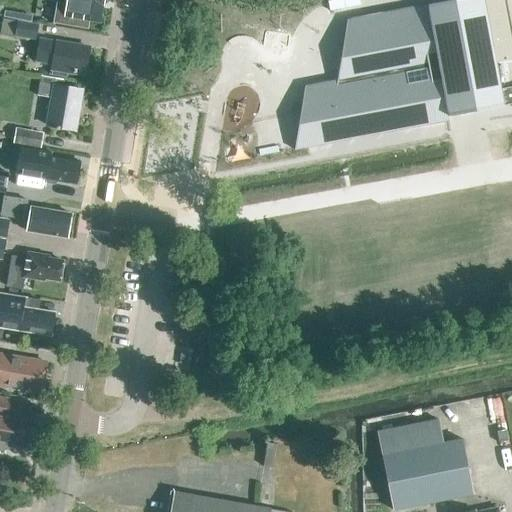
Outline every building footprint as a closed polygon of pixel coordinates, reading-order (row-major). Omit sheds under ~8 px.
[(67,0),(65,17),(76,19),(100,23),(102,6),(107,3),(107,0),(67,0)] [(302,90),(294,154),(450,123),(448,115),(493,106),(493,109),(511,104),(511,41),(503,0),(460,0),(347,21),(334,84),(302,90)] [(329,12),(361,6),(359,0),(338,0),(328,2),(329,12)] [(14,19),(2,17),(0,28),(0,34),(11,36),(14,19)] [(35,40),(38,25),(17,22),(14,37),(35,40)] [(84,74),(89,48),(39,40),(35,61),(52,64),(51,75),(62,77),(63,71),(84,74)] [(75,131),(82,91),(61,87),(62,80),(41,76),(37,97),(51,99),(46,126),(75,131)] [(40,148),(42,134),(16,129),(14,143),(40,148)] [(47,164),(36,162),(37,155),(24,153),(20,175),(48,180),(47,183),(56,185),(57,182),(76,185),(80,162),(48,157),(47,164)] [(67,238),(71,214),(27,207),(28,200),(3,196),(0,214),(0,216),(22,220),(23,218),(28,219),(26,231),(67,238)] [(8,220),(0,218),(0,238),(5,239),(8,220)] [(48,259),(48,256),(27,253),(26,259),(11,256),(6,287),(22,290),(24,278),(44,281),(45,278),(60,281),(63,262),(48,259)] [(54,313),(37,310),(39,301),(0,294),(0,320),(21,324),(19,331),(50,336),(54,313)] [(180,354),(179,364),(186,365),(188,355),(180,354)] [(46,363),(8,356),(7,360),(0,358),(0,386),(41,393),(46,363)] [(14,414),(17,401),(0,398),(0,447),(6,447),(7,442),(21,445),(25,423),(11,420),(12,414),(14,414)] [(383,416),(384,425),(439,417),(437,407),(383,416)] [(472,495),(461,439),(443,443),(438,419),(377,431),(382,456),(393,511),(472,495)] [(268,509),(175,493),(175,492),(173,492),(170,511),(269,511),(270,509),(268,509)]
